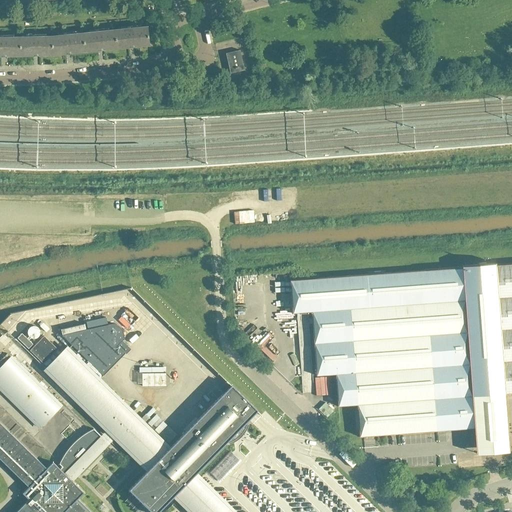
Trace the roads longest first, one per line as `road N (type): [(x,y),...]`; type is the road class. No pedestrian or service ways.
road 1 (unclassified): [(399,511),(230,352),(217,266)]
road 2 (residential): [(0,78),(178,62)]
